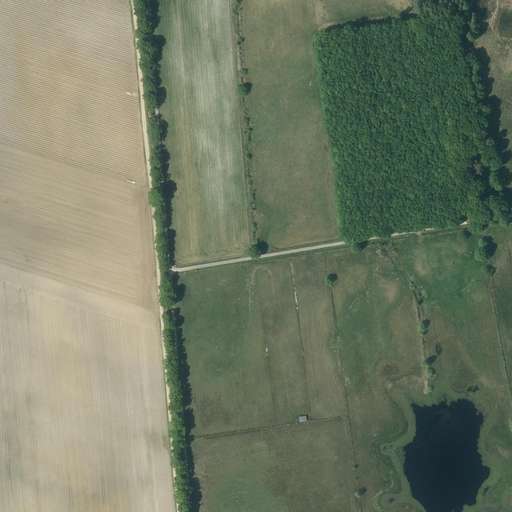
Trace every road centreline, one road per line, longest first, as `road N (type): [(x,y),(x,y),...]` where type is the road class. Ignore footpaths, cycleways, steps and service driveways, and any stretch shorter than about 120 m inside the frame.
road 1 (track): [(511,214),(169,271)]
road 2 (track): [(145,0),(169,271)]
road 3 (track): [(158,271),(135,0)]
road 4 (track): [(169,271),(191,511)]
road 5 (track): [(178,511),(158,271)]
